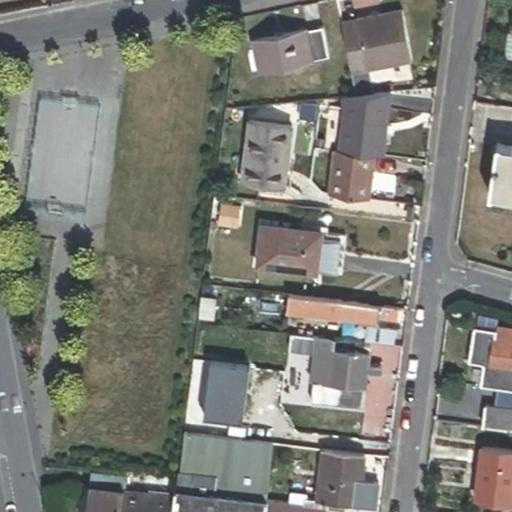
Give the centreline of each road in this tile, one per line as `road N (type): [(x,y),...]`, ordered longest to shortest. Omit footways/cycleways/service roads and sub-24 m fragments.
road 1 (residential): [(465,0),(433,272)]
road 2 (residential): [(433,272),(401,511)]
road 3 (residential): [(218,0),(0,44)]
road 4 (residential): [(0,389),(24,511)]
